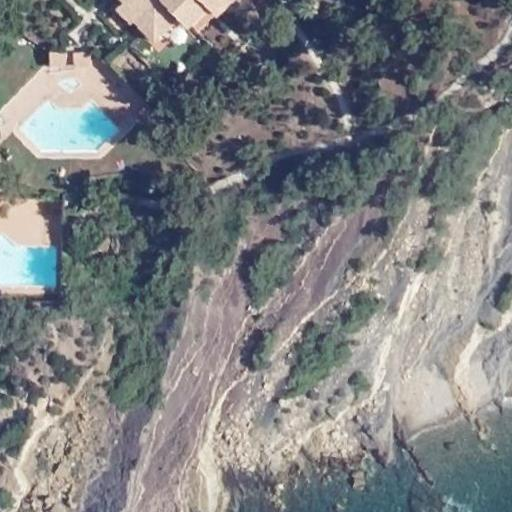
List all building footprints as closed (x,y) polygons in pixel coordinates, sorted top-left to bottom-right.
[(222,13),(234,0),(124,0),(118,6),(133,21),(137,18),(158,40),(182,16),(192,26),(196,21),(213,4),(219,9),(222,13)] [(213,4),(196,21),(201,26),(219,9),(213,4)] [(66,52),(50,52),(50,67),(62,67),(66,64),(66,52)] [(91,52),(75,52),(75,63),(79,67),(91,68),(91,52)] [(149,102),(137,114),(149,126),(161,114),(149,102)] [(0,188),(0,208),(11,199),(1,187),(0,188)]
